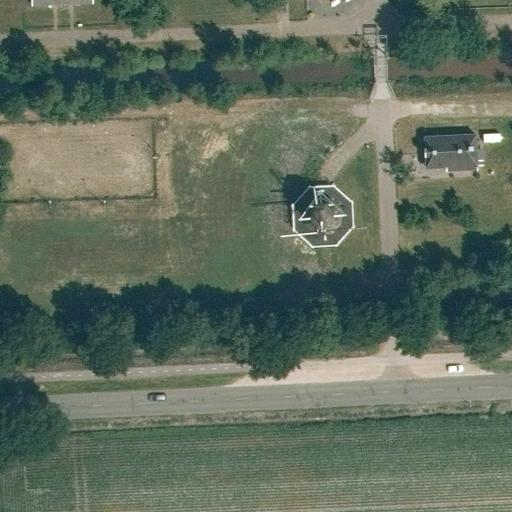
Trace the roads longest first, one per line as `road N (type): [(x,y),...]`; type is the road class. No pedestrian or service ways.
road 1 (tertiary): [(395,393),(0,409)]
road 2 (residential): [(0,40),(378,25)]
road 3 (residential): [(395,393),(378,25)]
road 4 (track): [(161,115),(164,208),(58,211)]
road 5 (residential): [(378,25),(511,20)]
